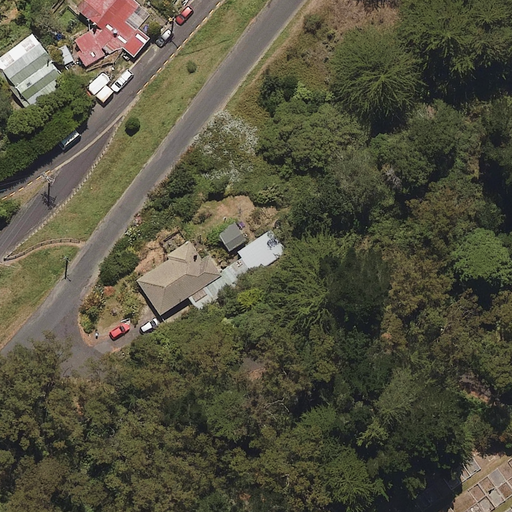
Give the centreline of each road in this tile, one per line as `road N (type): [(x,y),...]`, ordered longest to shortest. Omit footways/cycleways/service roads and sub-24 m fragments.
road 1 (residential): [(511,402),(454,374),(355,355),(164,381),(117,379),(77,366),(49,322)]
road 2 (residential): [(291,0),(49,322)]
road 3 (residential): [(210,0),(90,132)]
road 4 (residential): [(0,242),(70,177),(90,132)]
